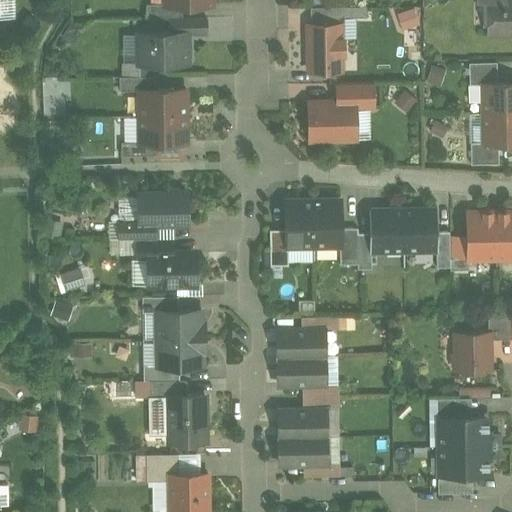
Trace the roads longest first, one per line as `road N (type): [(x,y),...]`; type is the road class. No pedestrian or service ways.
road 1 (residential): [(246,168),(244,241),(260,315),(248,421),(255,493)]
road 2 (residential): [(246,168),(511,185)]
road 3 (residential): [(255,493),(385,490),(415,509),(511,507)]
road 4 (residential): [(262,0),(246,168)]
